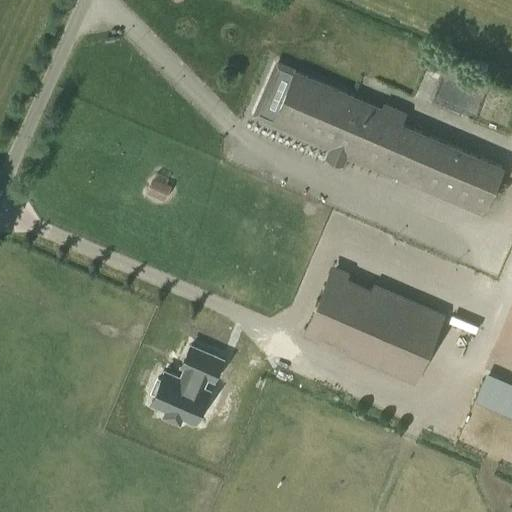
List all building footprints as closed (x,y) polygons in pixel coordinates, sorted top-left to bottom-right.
[(486,93),(492,77),(462,66),(456,81),(486,93)] [(381,109),(353,96),(298,72),(278,118),(483,208),(501,167),(402,124),(406,114),(384,104),(381,109)] [(164,202),(171,187),(152,179),(146,194),(164,202)] [(415,377),(440,320),(335,274),(310,332),(415,377)] [(164,371),(151,403),(166,410),(164,416),(179,423),(182,417),(195,422),(208,391),(202,388),(206,377),(213,380),(221,359),(190,346),(182,366),(186,367),(181,379),(164,371)]
